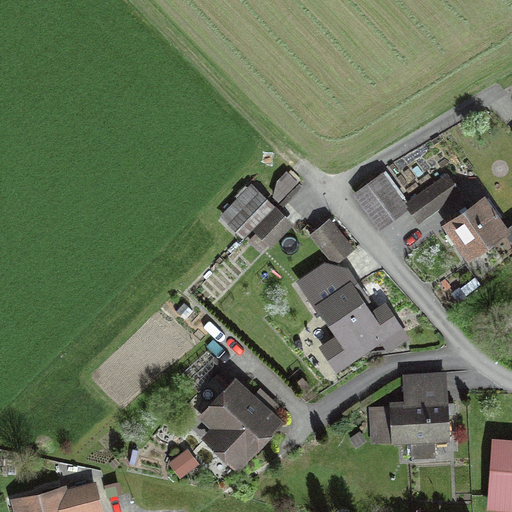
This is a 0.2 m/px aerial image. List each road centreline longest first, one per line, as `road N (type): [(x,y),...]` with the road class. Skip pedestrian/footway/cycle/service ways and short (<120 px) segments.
road 1 (residential): [(470,356),(301,165)]
road 2 (track): [(301,165),(137,0)]
road 3 (residential): [(470,356),(388,366),(310,420)]
